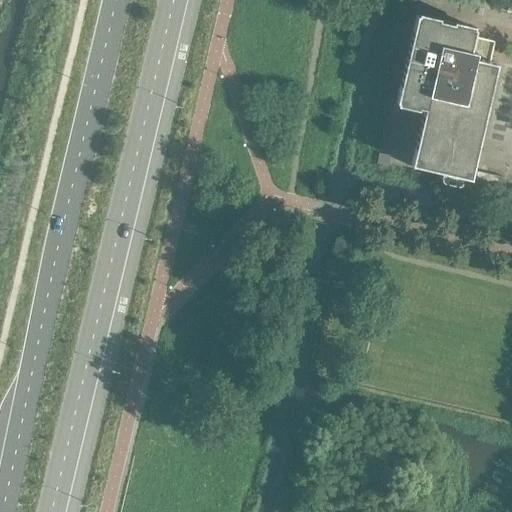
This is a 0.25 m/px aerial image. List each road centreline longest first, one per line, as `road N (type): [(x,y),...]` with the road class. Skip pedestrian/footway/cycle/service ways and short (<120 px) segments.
road 1 (secondary): [(51,511),(170,0)]
road 2 (secondary): [(118,0),(0,509)]
